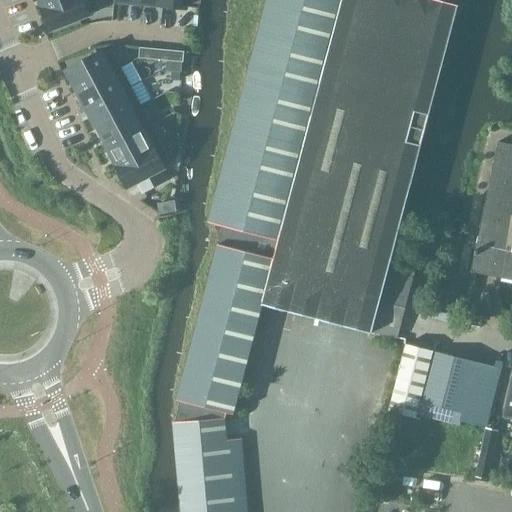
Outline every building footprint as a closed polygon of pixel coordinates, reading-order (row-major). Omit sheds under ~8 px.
[(39,0),(43,10),(67,0),(39,0)] [(67,0),(43,10),(51,31),(89,16),(82,0),(67,0)] [(163,0),(163,6),(186,8),(186,2),(186,0),(163,0)] [(249,0),(250,8),(242,9),(244,29),(279,26),(276,0),(249,0)] [(333,0),(305,0),(306,28),(334,27),(333,0)] [(361,0),(333,0),(334,27),(362,27),(361,0)] [(401,0),(401,11),(438,12),(438,25),(461,25),(461,11),(443,10),(443,0),(401,0)] [(438,25),(437,39),(461,40),(462,25),(461,25),(438,25)] [(400,40),(395,67),(437,74),(441,46),(400,40)] [(111,48),(67,72),(77,91),(121,68),(111,48)] [(140,48),(139,59),(184,63),(184,52),(140,48)] [(395,67),(390,94),(410,98),(408,111),(431,114),(437,74),(395,67)] [(121,68),(77,91),(87,110),(131,87),(121,68)] [(131,87),(87,110),(97,129),(141,106),(131,87)] [(235,88),(233,97),(246,99),(247,91),(235,88)] [(247,91),(246,99),(258,101),(259,93),(247,91)] [(259,93),(258,101),(267,103),(269,104),(271,95),(259,93)] [(271,95),(269,104),(281,106),(283,97),(271,95)] [(283,97),(281,106),(294,108),(295,100),(283,97)] [(267,103),(263,125),(301,132),(307,100),(296,98),(295,100),(294,108),(281,106),(269,104),(267,103)] [(141,106),(97,129),(108,150),(152,126),(141,106)] [(407,111),(405,125),(428,129),(431,115),(407,111)] [(365,118),(361,141),(363,141),(400,147),(404,124),(365,118)] [(263,125),(258,147),(297,154),(301,132),(263,125)] [(152,126),(108,150),(117,166),(161,143),(152,126)] [(363,141),(359,163),(398,169),(400,147),(363,141)] [(511,145),(498,142),(471,272),(511,280),(511,145)] [(161,143),(117,166),(128,188),(138,182),(144,193),(165,182),(160,171),(164,169),(154,150),(162,145),(161,143)] [(258,147),(254,168),(293,175),(297,154),(258,147)] [(359,163),(355,184),(394,190),(398,169),(359,163)] [(254,168),(250,190),(289,198),(293,175),(254,168)] [(355,184),(352,206),(391,212),(394,190),(355,184)] [(250,190),(246,211),(285,218),(289,198),(250,190)] [(352,206),(348,228),(352,228),(364,230),(376,232),(388,234),(391,212),(352,206)] [(246,211),(242,233),(281,240),(285,218),(246,211)] [(352,228),(350,237),(363,239),(364,230),(352,228)] [(364,230),(363,239),(375,241),(376,232),(364,230)] [(376,232),(375,241),(386,242),(388,234),(376,232)] [(242,233),(238,257),(276,264),(281,240),(242,233)] [(388,234),(386,242),(399,244),(400,236),(388,234)] [(206,239),(202,255),(218,258),(222,242),(206,239)] [(342,241),(339,263),(340,263),(378,269),(381,246),(342,241)] [(407,261),(404,273),(412,275),(415,263),(407,261)] [(340,263),(337,285),(375,291),(378,269),(340,263)] [(404,273),(401,286),(409,288),(412,275),(404,273)] [(337,285),(333,308),(372,313),(375,291),(337,285)] [(467,314),(470,297),(445,292),(441,310),(467,314)] [(221,294),(216,318),(265,330),(270,305),(221,294)] [(393,294),(390,307),(399,309),(402,296),(393,294)] [(216,318),(211,341),(260,351),(265,330),(216,318)] [(211,341),(206,364),(255,374),(260,351),(211,341)] [(417,416),(432,352),(406,345),(389,413),(416,420),(417,416)] [(475,363),(476,362),(432,352),(417,416),(459,427),(475,363)] [(501,370),(503,364),(495,362),(495,368),(476,363),(461,423),(487,429),(501,370)] [(206,364),(200,386),(250,396),(255,374),(206,364)] [(240,409),(200,412),(201,435),(241,432),(240,409)] [(250,424),(242,425),(242,438),(250,437),(250,424)] [(259,424),(250,424),(250,437),(259,437),(259,424)] [(241,432),(201,435),(203,456),(243,454),(241,432)] [(484,440),(475,477),(478,478),(487,480),(496,443),(486,441),(484,440)] [(243,454),(203,456),(204,479),(244,476),(244,469),(243,454)] [(261,468),(252,469),(253,482),(262,481),(261,468)] [(252,469),(244,469),(244,476),(245,482),(253,482),(252,469)] [(244,476),(204,479),(206,501),(246,499),(245,482),(244,476)]
